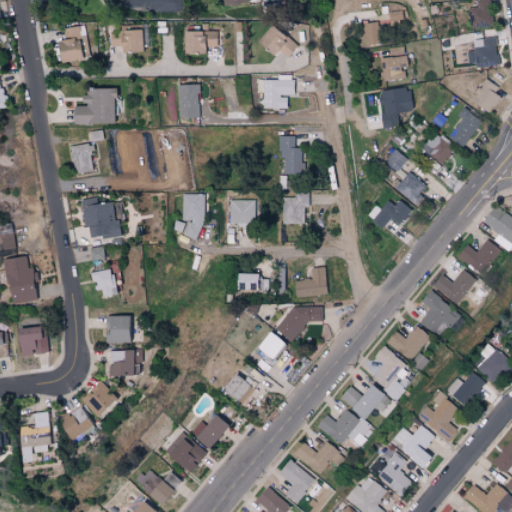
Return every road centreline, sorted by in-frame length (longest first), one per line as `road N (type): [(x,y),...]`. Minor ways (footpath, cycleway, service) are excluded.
road 1 (tertiary): [(210,511),(511,156)]
road 2 (residential): [(68,381),(78,361),(78,310),(23,0)]
road 3 (residential): [(369,324),(324,78)]
road 4 (residential): [(37,75),(233,71)]
road 5 (residential): [(422,511),(511,404)]
